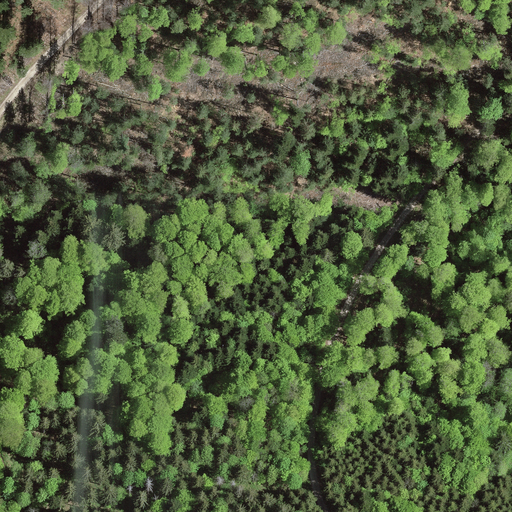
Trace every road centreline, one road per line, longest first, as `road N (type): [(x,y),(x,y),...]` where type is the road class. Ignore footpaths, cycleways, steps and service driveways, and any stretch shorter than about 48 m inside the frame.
road 1 (track): [(511,102),(418,195),(329,348),(310,452),(326,511)]
road 2 (track): [(102,0),(0,110)]
